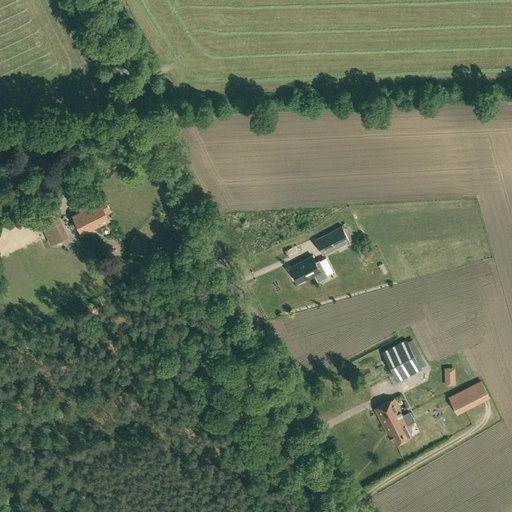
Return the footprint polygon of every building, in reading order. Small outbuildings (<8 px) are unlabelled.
[(108,220),(105,213),(110,211),(103,198),(79,209),(80,212),(72,216),(81,233),(108,220)] [(51,245),(66,237),(56,217),(41,225),(51,245)] [(322,255),(349,241),(350,240),(342,225),(315,239),(322,255)] [(314,242),(306,246),(311,254),(319,250),(314,242)] [(369,248),(362,252),(364,257),(371,253),(369,248)] [(312,255),(291,266),(290,266),(297,281),(305,277),(305,279),(314,274),(318,281),(327,276),(319,259),(316,261),(312,255)] [(323,259),(328,274),(335,272),(330,256),(323,259)] [(421,369),(406,340),(382,352),(397,381),(421,369)] [(404,383),(410,394),(425,385),(420,375),(404,383)] [(476,388),(453,398),(459,412),(492,398),(485,382),(475,386),(476,388)] [(394,399),(375,409),(388,433),(390,432),(396,444),(411,436),(405,424),(407,423),(394,399)] [(475,406),(470,408),(477,423),(482,420),(475,406)] [(405,414),(410,424),(417,420),(413,410),(405,414)]
